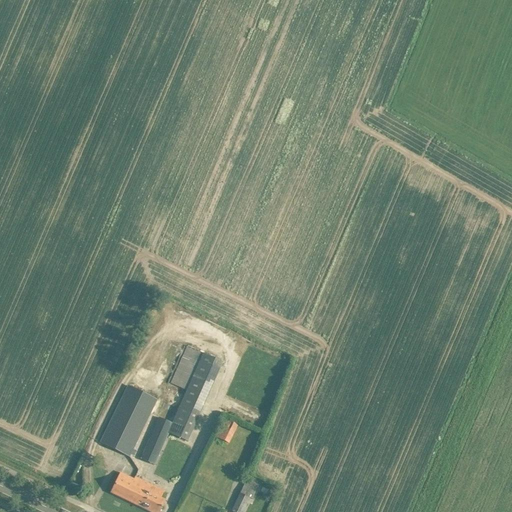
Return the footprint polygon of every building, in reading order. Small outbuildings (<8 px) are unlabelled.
[(186,390),(183,398),(172,423),(158,417),(140,459),(155,465),(169,433),(186,441),(222,362),(187,346),(170,383),(186,390)] [(106,433),(102,442),(102,443),(111,447),(130,456),(134,447),(159,401),(131,386),(106,433)] [(216,437),(229,444),(238,424),(225,418),(216,437)] [(112,492),(134,503),(144,483),(134,478),(134,479),(121,473),(112,492)] [(259,485),(247,479),(232,511),(233,511),(243,511),(250,499),(252,500),(259,485)] [(144,483),(134,503),(152,511),(158,511),(165,499),(161,498),(164,492),(144,483)]
